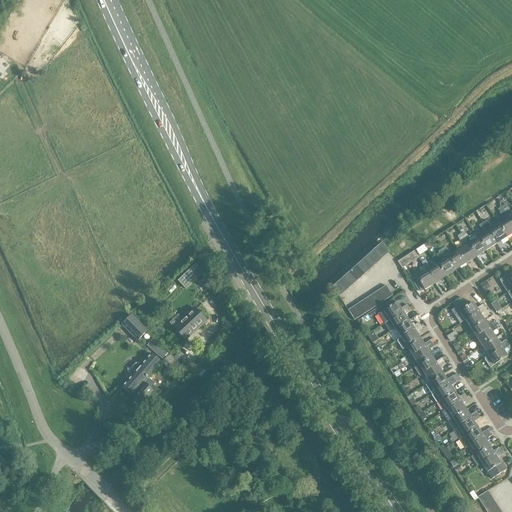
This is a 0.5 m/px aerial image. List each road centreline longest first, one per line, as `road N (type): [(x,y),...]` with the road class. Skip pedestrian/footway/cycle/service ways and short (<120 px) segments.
road 1 (secondary): [(396,511),(238,264),(174,148),(108,0)]
road 2 (unclassified): [(108,495),(50,438),(0,321)]
road 3 (residential): [(511,431),(502,430),(432,316)]
